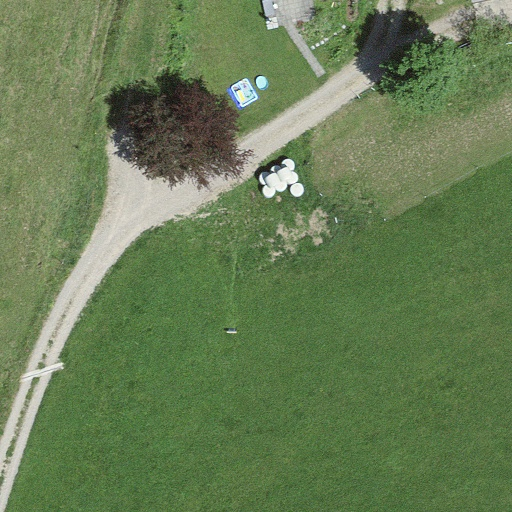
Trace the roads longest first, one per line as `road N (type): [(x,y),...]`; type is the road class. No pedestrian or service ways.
road 1 (track): [(403,0),(399,40),(380,72),(291,137),(134,217)]
road 2 (track): [(134,217),(79,295),(32,383),(0,482)]
